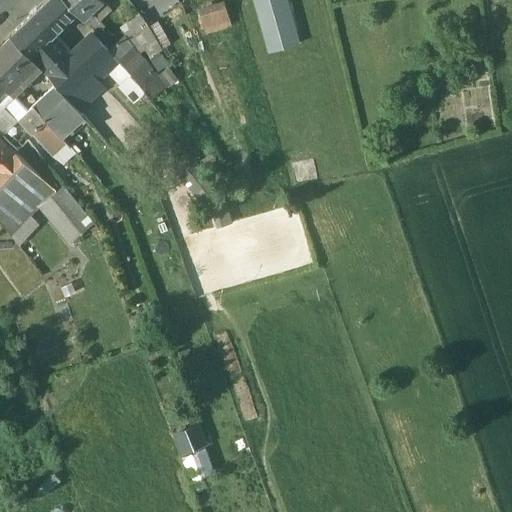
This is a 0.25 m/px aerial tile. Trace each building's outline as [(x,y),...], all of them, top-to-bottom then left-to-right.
[(78,13),(66,0),(48,0),(47,1),(68,23),(78,13)] [(102,0),(66,0),(78,13),(90,25),(96,19),(92,13),(104,2),(102,0)] [(286,0),(256,0),(271,54),(299,46),(286,0)] [(47,1),(11,36),(34,61),(35,59),(46,72),(53,73),(71,56),(53,37),(68,23),(47,1)] [(222,6),(198,12),(202,29),(226,23),(222,6)] [(149,31),(134,40),(143,57),(159,47),(149,31)] [(109,51),(94,34),(82,45),(107,73),(109,72),(119,62),(109,51)] [(34,61),(11,36),(2,45),(18,62),(20,60),(32,72),(38,66),(34,61)] [(134,61),(118,43),(109,51),(119,62),(151,98),(151,99),(164,89),(142,62),(134,61)] [(18,62),(2,45),(0,46),(0,82),(6,90),(5,90),(7,91),(9,93),(32,72),(20,60),(18,62)] [(107,73),(82,45),(73,54),(98,82),(107,73)] [(98,82),(73,54),(71,56),(53,73),(77,101),(98,82)] [(151,98),(119,62),(109,72),(147,118),(159,110),(151,99),(151,98)] [(74,107),(55,86),(33,106),(52,127),(74,107)] [(7,91),(5,90),(0,95),(0,116),(5,112),(16,123),(19,121),(17,120),(26,112),(9,93),(7,91)] [(52,127),(33,106),(26,112),(17,120),(19,121),(45,150),(60,136),(52,127)] [(74,107),(52,127),(60,136),(83,116),(74,107)] [(60,136),(45,150),(53,159),(62,165),(74,154),(60,136)] [(16,154),(0,138),(0,170),(0,171),(16,154)] [(194,162),(186,150),(175,158),(184,169),(185,168),(190,175),(197,171),(192,164),(194,162)] [(0,185),(0,221),(12,236),(42,209),(57,194),(16,154),(0,171),(0,170),(0,176),(5,181),(0,185)] [(93,225),(64,188),(42,209),(70,245),(93,225)] [(232,224),(226,201),(212,204),(219,228),(232,224)] [(70,285),(62,290),(67,298),(75,292),(70,285)] [(223,486),(207,441),(184,449),(200,494),(223,486)]
